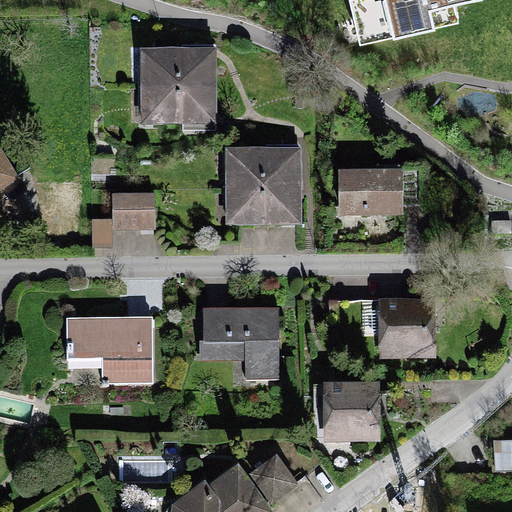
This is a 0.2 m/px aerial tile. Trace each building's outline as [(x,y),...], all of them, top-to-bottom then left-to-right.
[(350,0),(355,19),(368,16),(372,37),(458,17),(453,0),(350,0)] [(150,57),(150,90),(211,89),(211,56),(150,57)] [(150,90),(151,123),(212,122),(211,89),(150,90)] [(235,156),(235,189),(296,189),(296,155),(235,156)] [(0,188),(14,179),(0,156),(0,188)] [(400,206),(420,206),(420,172),(400,172),(398,183),(385,183),(383,178),(341,179),(342,214),(400,213),(400,206)] [(235,189),(236,223),(296,222),(296,189),(235,189)] [(112,198),(112,227),(155,226),(155,198),(112,198)] [(510,222),(491,222),(492,234),(511,234),(510,222)] [(427,354),(427,308),(356,309),(356,342),(383,341),(383,354),(427,354)] [(330,342),(356,342),(356,309),(329,310),(330,342)] [(278,311),(203,311),(203,344),(245,344),(245,381),(278,380),(278,311)] [(67,321),(67,361),(102,360),(103,386),(109,386),(109,384),(152,384),(152,320),(67,321)] [(372,437),(371,392),(327,392),(327,437),(372,437)] [(511,442),(494,444),(496,472),(511,471),(511,442)] [(294,485),(276,460),(253,477),(271,502),(294,485)] [(266,511),(238,472),(208,494),(204,489),(179,508),(176,511),(266,511)] [(469,474),(455,475),(457,503),(471,502),(469,474)]
